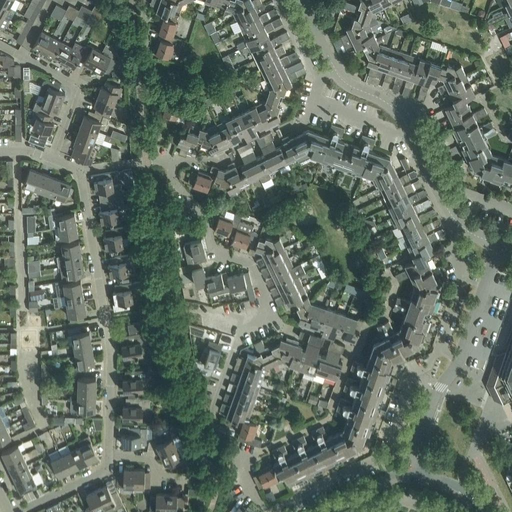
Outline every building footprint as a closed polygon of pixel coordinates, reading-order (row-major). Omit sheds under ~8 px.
[(44,2),(41,0),(31,0),(29,6),(39,11),(44,2)] [(179,14),(183,3),(173,0),(171,0),(170,5),(157,0),(151,0),(150,4),(158,7),(156,12),(167,15),(169,10),(179,14)] [(210,0),(210,3),(226,8),(228,0),(210,0)] [(228,0),(226,8),(231,10),(232,11),(242,6),(244,11),(261,2),(260,0),(252,0),(252,1),(251,0),(228,0)] [(360,0),(358,7),(361,8),(359,13),(371,17),(373,12),(373,11),(368,1),(370,0),(360,0)] [(370,0),(368,1),(373,11),(383,7),(379,0),(370,0)] [(511,1),(505,5),(508,10),(502,12),(500,8),(491,13),(493,16),(487,20),(489,25),(510,15),(511,13),(511,1)] [(9,7),(0,2),(0,14),(4,17),(9,7)] [(102,16),(110,2),(96,3),(92,10),(102,16)] [(264,8),(261,2),(244,11),(242,6),(232,11),(236,21),(246,16),(249,21),(259,16),(259,15),(257,12),(264,8)] [(64,15),(66,10),(57,4),(51,15),(61,20),(64,15)] [(76,15),(79,10),(69,4),(66,10),(64,15),(74,20),(76,15)] [(92,10),(82,4),(79,10),(76,15),(86,20),(92,10)] [(39,11),(29,6),(23,15),(29,18),(34,21),(39,11)] [(262,21),(269,18),(266,12),(259,15),(259,16),(249,21),(246,16),(236,21),(241,30),(251,26),(254,30),(264,25),(262,21)] [(359,29),(369,24),(369,23),(371,17),(359,13),(358,19),(354,18),(351,26),(346,28),(348,33),(341,36),(343,42),(361,34),(359,29)] [(11,20),(4,17),(0,14),(0,26),(6,30),(11,20)] [(170,20),(162,18),(157,32),(169,36),(173,37),(178,23),(176,22),(178,17),(172,15),(170,20)] [(267,31),(283,23),(280,17),(264,25),(254,30),(251,26),(241,30),(246,40),(236,44),(239,49),(248,45),(268,35),(267,31)] [(29,30),(34,21),(29,18),(27,22),(22,19),(19,25),(29,30)] [(207,23),(204,24),(209,34),(216,30),(212,20),(207,23)] [(365,44),(376,38),(369,24),(359,29),(361,34),(343,42),(346,48),(354,44),(356,49),(365,44)] [(491,24),(489,25),(487,26),(492,35),(496,33),(491,24)] [(26,36),(29,30),(19,25),(16,30),(21,33),(19,37),(24,40),(26,36)] [(383,29),(385,33),(396,28),(388,25),(384,27),(383,29)] [(44,52),(52,37),(42,31),(34,47),(44,52)] [(210,34),(215,43),(221,40),(216,31),(210,34)] [(273,46),(290,38),(287,31),(270,39),(268,35),(248,45),(255,60),(265,55),(263,50),(273,45),(273,46)] [(171,58),(175,44),(173,43),(175,38),(173,37),(169,36),(167,41),(159,38),(154,53),(171,58)] [(54,58),(62,42),(52,37),(44,52),(54,58)] [(376,55),(379,44),(376,38),(365,44),(368,49),(365,50),(368,58),(366,64),(371,65),(368,73),(374,75),(381,57),(376,55)] [(64,63),(72,47),(62,42),(54,58),(64,63)] [(72,47),(64,63),(74,68),(81,55),(83,53),(86,48),(75,42),(72,47)] [(93,68),(102,52),(87,44),(86,48),(83,53),(81,55),(87,58),(84,63),(93,68)] [(386,59),(389,48),(379,44),(376,55),(381,57),(374,75),(380,77),(383,70),(387,71),(391,60),(386,59)] [(102,52),(93,68),(102,73),(105,67),(111,70),(116,60),(114,58),(115,56),(105,45),(102,52)] [(275,49),(273,46),(273,45),(263,50),(265,55),(255,60),(260,69),(270,64),(268,59),(278,55),(285,52),(282,45),(275,49)] [(396,62),(400,52),(389,48),(386,59),(391,60),(387,71),(384,78),(390,81),(393,73),(397,74),(397,75),(401,64),(396,62)] [(406,66),(410,55),(400,52),(396,62),(401,64),(397,75),(397,74),(394,82),(401,84),(403,77),(407,78),(408,78),(411,68),(406,66)] [(228,54),(222,57),(225,63),(230,60),(228,54)] [(14,66),(14,59),(6,55),(6,60),(3,60),(3,67),(8,67),(8,70),(14,70),(14,66)] [(280,59),(278,55),(268,59),(270,64),(260,69),(265,79),(275,74),(272,69),(283,64),(283,65),(290,61),(287,55),(280,59)] [(418,82),(425,61),(410,55),(406,66),(411,68),(408,78),(407,78),(404,86),(411,88),(414,80),(418,82)] [(479,58),(473,61),(477,69),(483,66),(479,58)] [(436,77),(440,66),(425,61),(418,82),(422,83),(419,91),(425,93),(429,83),(435,85),(437,77),(436,77)] [(277,79),(294,71),(292,65),(284,68),(283,65),(283,64),(272,69),(275,74),(265,79),(269,89),(279,84),(277,79)] [(456,80),(466,75),(461,64),(455,67),(447,64),(446,68),(440,66),(436,77),(437,77),(443,79),(443,80),(453,75),(456,80)] [(20,77),(20,70),(20,65),(14,66),(14,70),(8,70),(8,75),(14,75),(14,77),(20,77)] [(292,84),(290,80),(306,72),(304,66),(294,71),(277,79),(279,84),(269,89),(270,89),(267,95),(279,99),(281,94),(284,95),(287,87),(292,84)] [(460,89),(471,84),(466,75),(456,80),(453,75),(443,80),(445,84),(438,87),(441,93),(448,90),(448,89),(458,85),(460,89)] [(38,94),(45,96),(61,102),(65,92),(59,90),(60,86),(61,84),(54,80),(53,82),(50,81),(48,80),(46,79),(44,80),(43,82),(38,94)] [(101,86),(98,96),(114,102),(120,87),(109,83),(107,88),(101,86)] [(475,94),(471,84),(460,89),(458,85),(448,89),(448,90),(450,93),(442,97),(445,103),(457,98),(463,95),(465,100),(466,99),(476,95),(475,94)] [(277,114),(280,106),(277,105),(279,99),(267,95),(265,101),(270,112),(265,114),(271,127),(277,125),(276,122),(280,120),(277,114)] [(463,118),(472,113),(466,99),(465,100),(463,95),(457,98),(445,103),(447,107),(445,108),(450,118),(460,113),(463,118)] [(61,102),(45,96),(43,102),(41,101),(35,102),(33,109),(39,112),(50,116),(52,110),(58,112),(61,102)] [(109,118),(114,102),(98,96),(94,106),(100,108),(98,114),(109,118)] [(184,123),(190,104),(178,99),(177,103),(166,99),(161,113),(177,118),(177,120),(184,123)] [(270,112),(265,101),(250,108),(259,126),(258,127),(260,129),(264,127),(265,130),(271,127),(265,114),(270,112)] [(475,119),(487,114),(484,107),(472,113),(463,118),(460,113),(450,118),(454,128),(455,128),(465,123),(468,128),(477,123),(475,119)] [(259,126),(250,108),(241,113),(251,134),(253,139),(255,138),(256,139),(259,137),(259,135),(255,128),(258,127),(259,126)] [(106,125),(109,118),(98,114),(92,111),(90,117),(84,115),(81,125),(98,131),(100,126),(106,125)] [(48,121),(50,116),(39,112),(33,127),(41,130),(38,137),(31,134),(28,141),(44,147),(49,133),(50,133),(54,123),(48,121)] [(251,134),(241,113),(231,118),(240,136),(241,138),(243,143),(244,145),(251,142),(250,140),(253,139),(251,134)] [(240,136),(231,118),(216,125),(221,135),(226,133),(231,143),(230,143),(232,146),(238,143),(237,140),(241,138),(240,136)] [(511,146),(511,147),(507,159),(493,154),(491,152),(485,139),(497,133),(491,121),(479,127),(477,123),(468,128),(465,123),(455,128),(454,128),(452,129),(474,174),(511,187),(511,146)] [(196,138),(200,128),(190,124),(186,134),(181,132),(177,144),(182,146),(179,153),(186,155),(187,153),(188,148),(187,147),(191,137),(196,138)] [(341,139),(344,129),(332,124),(328,134),(341,139)] [(110,136),(98,131),(81,125),(77,135),(94,141),(102,144),(104,140),(108,141),(110,136)] [(221,135),(216,125),(207,130),(212,140),(216,138),(223,151),(228,148),(227,145),(230,143),(231,143),(226,133),(221,135)] [(188,148),(187,153),(191,154),(197,139),(201,141),(200,144),(208,147),(211,153),(215,151),(217,154),(223,151),(216,138),(212,140),(207,130),(206,130),(200,128),(196,138),(191,137),(187,147),(188,148)] [(174,129),(169,141),(175,143),(179,131),(174,129)] [(397,173),(390,158),(308,129),(293,137),(298,147),(294,149),(298,159),(310,154),(373,176),(379,187),(389,182),(387,178),(397,173)] [(123,133),(121,140),(127,142),(129,135),(123,133)] [(91,150),(94,141),(77,135),(74,144),(75,145),(71,156),(91,164),(93,157),(95,152),(91,150)] [(375,139),(362,135),(359,145),(372,149),(375,139)] [(298,147),(293,137),(289,139),(288,136),(282,139),(284,144),(280,146),(289,164),(298,159),(294,149),(298,147)] [(289,164),(280,146),(276,148),(275,146),(272,141),(272,139),(266,142),(269,149),(279,169),(289,164)] [(279,169),(269,149),(266,142),(260,145),(261,147),(264,154),(261,155),(269,173),(279,169)] [(121,160),(120,150),(111,147),(112,161),(121,160)] [(252,149),(247,151),(250,158),(259,178),(261,182),(265,189),(274,184),(269,173),(261,155),(256,157),(255,155),(252,149)] [(250,158),(247,151),(241,154),(241,156),(245,163),(241,165),(250,183),(259,178),(250,158)] [(250,183),(241,165),(237,167),(234,162),(228,165),(229,168),(225,170),(230,180),(235,178),(240,188),(250,183)] [(230,180),(225,170),(212,165),(210,171),(216,173),(214,179),(220,181),(219,184),(227,187),(229,192),(240,188),(235,178),(230,180)] [(34,189),(40,172),(30,168),(24,185),(34,189)] [(192,170),(187,183),(193,185),(192,187),(207,192),(212,176),(198,171),(198,172),(192,170)] [(44,192),(50,176),(40,172),(34,189),(44,192)] [(113,185),(111,172),(89,176),(89,177),(91,176),(92,182),(94,182),(96,192),(94,193),(100,192),(102,202),(123,199),(136,196),(135,188),(122,191),(121,184),(113,185)] [(402,182),(402,183),(409,179),(406,173),(399,177),(397,173),(387,178),(389,182),(379,187),(384,197),(394,192),(392,187),(402,182)] [(54,196),(61,179),(50,176),(44,192),(54,196)] [(71,183),(61,179),(54,196),(65,200),(71,183)] [(406,192),(407,193),(414,189),(411,183),(403,186),(402,183),(402,182),(392,187),(394,192),(384,197),(388,207),(399,202),(396,197),(406,192)] [(295,185),(288,188),(291,194),(298,191),(295,185)] [(278,191),(279,193),(282,199),(287,196),(285,192),(284,192),(282,189),(278,191)] [(411,202),(418,199),(415,193),(408,196),(407,193),(406,192),(396,197),(399,202),(388,207),(393,216),(403,211),(401,207),(411,202)] [(267,194),(272,204),(282,199),(279,193),(273,196),(274,197),(272,198),(269,193),(267,194)] [(125,211),(123,199),(102,202),(104,210),(99,211),(101,222),(99,223),(111,221),(111,222),(113,222),(113,221),(119,220),(118,212),(125,211)] [(353,201),(352,202),(354,208),(355,207),(360,205),(357,199),(353,201)] [(416,212),(423,209),(420,202),(413,206),(411,202),(401,207),(403,211),(393,216),(398,226),(408,221),(406,217),(416,212)] [(260,204),(251,208),(254,213),(262,209),(260,204)] [(220,215),(214,232),(228,236),(229,234),(234,236),(237,227),(240,221),(241,216),(241,215),(242,213),(236,211),(235,214),(233,220),(220,215)] [(51,214),(48,215),(50,229),(59,227),(76,224),(74,213),(63,215),(63,212),(56,213),(51,214)] [(421,221),(421,222),(428,218),(425,212),(418,215),(416,212),(406,217),(408,221),(398,226),(403,236),(413,231),(410,226),(421,221)] [(254,242),(257,233),(251,231),(253,225),(240,221),(237,227),(234,236),(231,244),(245,249),(248,241),(254,242)] [(433,228),(430,222),(423,225),(421,222),(421,221),(410,226),(413,231),(403,236),(407,246),(417,241),(415,236),(425,231),(426,231),(433,228)] [(78,235),(76,224),(59,227),(61,238),(78,235)] [(106,237),(104,237),(106,248),(104,249),(106,249),(111,248),(111,252),(116,251),(116,248),(118,248),(118,247),(123,246),(122,238),(129,237),(128,227),(107,230),(108,237),(106,237)] [(430,241),(438,238),(435,231),(427,235),(426,231),(425,231),(415,236),(417,241),(407,246),(412,256),(422,251),(420,246),(430,241)] [(33,236),(33,232),(27,232),(27,236),(28,236),(28,245),(36,245),(36,241),(36,236),(33,236)] [(261,252),(262,252),(272,248),(274,252),(284,247),(279,237),(274,240),(266,237),(265,238),(260,236),(259,239),(259,238),(255,250),(250,248),(248,253),(254,255),(256,250),(261,252)] [(201,239),(190,242),(183,244),(188,265),(202,262),(207,261),(201,239)] [(62,244),(63,255),(81,252),(79,241),(62,244)] [(435,251),(430,241),(420,246),(422,251),(412,256),(413,258),(414,260),(415,259),(417,264),(427,259),(426,258),(425,255),(435,251)] [(289,257),(284,247),(274,252),(272,248),(262,252),(264,256),(256,260),(259,266),(266,263),(266,262),(277,258),(279,262),(289,257)] [(63,255),(57,256),(59,267),(60,267),(83,263),(81,252),(63,255)] [(132,254),(112,257),(113,264),(108,265),(110,276),(109,276),(109,277),(120,275),(120,276),(123,276),(122,275),(128,274),(127,266),(134,265),(132,254)] [(9,268),(15,267),(15,256),(5,257),(5,268),(9,268)] [(294,267),(289,257),(279,262),(277,258),(266,262),(266,263),(268,266),(261,270),(264,276),(271,273),(271,272),(281,267),(283,272),(294,267)] [(432,270),(427,259),(417,264),(415,259),(414,260),(405,264),(407,269),(400,272),(403,279),(410,275),(409,275),(419,270),(422,275),(432,270)] [(206,277),(202,262),(188,265),(189,270),(192,270),(196,286),(206,283),(207,283),(205,277),(206,277)] [(85,274),(83,263),(60,267),(62,281),(68,280),(67,277),(85,274)] [(273,276),(266,279),(269,286),(276,282),(286,277),(288,282),(298,277),(306,273),(301,263),(294,267),(283,272),(281,267),(271,272),(271,273),(273,276)] [(437,279),(432,270),(422,275),(419,270),(409,275),(410,275),(414,285),(414,287),(409,301),(397,297),(393,310),(405,314),(400,328),(398,330),(395,332),(389,320),(377,326),(383,338),(373,342),(367,359),(366,365),(365,367),(374,370),(374,369),(376,370),(375,371),(389,375),(392,368),(394,360),(420,348),(442,284),(439,278),(437,279)] [(146,272),(138,273),(139,281),(147,279),(146,272)] [(229,285),(227,277),(226,272),(206,277),(205,277),(207,283),(206,283),(207,288),(209,296),(219,293),(218,288),(229,285)] [(252,285),(249,272),(227,277),(229,285),(231,293),(247,289),(246,286),(252,285)] [(303,286),(298,277),(288,282),(286,277),(276,282),(278,286),(270,289),(273,295),(281,292),(280,291),(291,286),(293,291),(303,286)] [(147,280),(117,285),(118,292),(113,292),(115,304),(113,304),(124,303),(125,304),(127,303),(127,302),(133,301),(132,293),(149,291),(147,280)] [(63,284),(65,295),(83,292),(81,281),(63,284)] [(336,281),(334,286),(341,289),(343,283),(336,281)] [(308,296),(303,286),(293,291),(291,286),(280,291),(281,292),(282,295),(275,299),(278,305),(285,302),(285,301),(295,296),(298,301),(308,296)] [(42,289),(30,292),(32,299),(44,297),(42,289)] [(360,296),(370,300),(372,293),(368,291),(362,289),(360,296)] [(83,292),(65,295),(60,296),(62,306),(67,306),(84,303),(83,292)] [(308,312),(311,302),(310,302),(308,296),(298,301),(295,296),(285,301),(285,302),(288,307),(297,302),(300,306),(297,308),(300,315),(298,322),(303,323),(302,326),(308,328),(313,314),(308,312)] [(38,310),(38,300),(32,300),(28,300),(29,311),(38,310)] [(320,326),(326,307),(311,302),(308,312),(313,314),(308,328),(314,330),(315,327),(319,329),(320,326)] [(86,314),(84,303),(67,306),(69,317),(86,314)] [(327,337),(337,311),(326,307),(320,326),(324,328),(321,335),(321,337),(324,338),(325,337),(327,337)] [(341,333),(347,314),(337,311),(327,337),(331,339),(330,341),(333,341),(334,339),(336,332),(341,333)] [(347,314),(341,333),(345,335),(344,338),(343,340),(349,343),(350,343),(351,340),(355,341),(359,330),(353,328),(355,325),(356,322),(357,318),(347,314)] [(128,325),(129,335),(141,333),(140,323),(128,325)] [(191,333),(197,335),(199,328),(190,325),(191,333)] [(72,334),(74,345),(91,342),(89,332),(80,333),(79,327),(73,328),(74,334),(72,334)] [(147,332),(143,332),(141,333),(129,335),(125,335),(127,344),(122,345),(124,357),(135,356),(135,357),(138,356),(138,355),(143,355),(141,345),(143,342),(148,341),(147,332)] [(511,333),(509,341),(509,342),(504,354),(503,357),(496,355),(486,385),(489,391),(493,399),(504,403),(511,400),(511,402),(511,333)] [(288,353),(293,339),(287,337),(286,340),(281,338),(279,344),(271,348),(273,351),(268,354),(273,364),(278,362),(279,362),(283,351),(288,353)] [(301,348),(302,346),(297,344),(298,341),(293,339),(288,353),(283,351),(279,362),(278,362),(273,364),(276,372),(280,370),(278,365),(279,362),(294,367),(301,348)] [(294,367),(304,371),(314,344),(314,342),(308,340),(308,342),(305,349),(301,348),(294,367)] [(200,361),(194,360),(196,373),(210,378),(214,367),(215,367),(222,346),(209,341),(207,347),(204,346),(203,351),(200,361)] [(93,353),(91,342),(74,345),(75,356),(93,353)] [(315,374),(321,355),(317,354),(320,346),(321,344),(314,342),(314,344),(304,371),(302,377),(313,380),(315,374)] [(325,378),(332,356),(335,349),(329,347),(328,349),(326,354),(326,356),(321,355),(315,374),(325,378)] [(336,381),(342,363),(338,361),(339,358),(340,353),(341,352),(335,349),(332,356),(325,378),(336,381)] [(95,364),(93,353),(75,356),(77,367),(95,364)] [(273,364),(268,354),(263,356),(261,353),(253,356),(247,354),(246,359),(238,356),(236,362),(254,369),(256,364),(267,367),(273,364)] [(360,373),(364,364),(354,361),(351,370),(360,373)] [(263,378),(267,367),(256,364),(254,369),(236,362),(234,369),(242,371),(240,375),(251,379),(253,374),(263,378)] [(364,448),(387,382),(389,375),(375,371),(376,370),(374,369),(374,370),(365,367),(343,429),(342,431),(322,440),(326,449),(325,449),(326,451),(327,450),(333,463),(364,448)] [(149,369),(127,371),(128,379),(123,379),(124,392),(135,391),(135,392),(138,392),(138,391),(143,390),(142,381),(144,378),(149,378),(149,369)] [(260,388),(263,378),(253,374),(251,379),(240,375),(233,372),(231,379),(238,381),(237,385),(247,389),(249,384),(260,388)] [(78,378),(78,389),(95,389),(96,378),(78,378)] [(358,381),(348,378),(343,390),(353,394),(358,381)] [(256,398),(260,388),(249,384),(247,389),(237,385),(229,382),(227,389),(234,392),(233,395),(233,396),(244,399),(246,394),(256,398)] [(95,401),(95,389),(78,389),(77,400),(95,401)] [(253,408),(256,398),(246,394),(244,399),(233,396),(233,395),(226,392),(224,399),(231,402),(230,405),(230,406),(240,409),(242,405),(253,408)] [(150,398),(128,398),(128,406),(124,406),(123,418),(134,419),(137,420),(138,419),(142,419),(142,410),(145,407),(150,407),(150,398)] [(351,401),(341,398),(336,410),(346,414),(351,401)] [(71,400),(70,411),(95,412),(95,401),(77,400),(71,400)] [(249,419),(253,408),(242,405),(240,409),(230,406),(230,405),(222,403),(220,409),(227,412),(226,417),(237,421),(239,416),(249,419)] [(26,406),(21,408),(24,413),(26,417),(31,415),(29,411),(26,406)] [(6,415),(0,417),(0,429),(6,427),(11,425),(6,415)] [(36,425),(33,419),(31,415),(26,417),(28,422),(23,424),(25,430),(36,425)] [(239,434),(237,439),(260,447),(262,439),(255,436),(259,424),(242,419),(237,433),(239,434)] [(327,435),(323,425),(311,431),(315,441),(327,435)] [(0,442),(11,437),(6,427),(0,429),(0,442)] [(123,434),(122,444),(140,445),(141,428),(129,428),(129,434),(123,434)] [(156,445),(161,455),(177,447),(170,432),(159,437),(162,443),(156,445)] [(308,444),(303,435),(292,441),(296,450),(308,444)] [(88,462),(99,457),(88,436),(78,441),(81,446),(88,462)] [(289,485),(329,465),(331,464),(333,463),(327,450),(326,451),(325,449),(326,449),(322,440),(316,443),(313,444),(273,464),(278,475),(283,472),(289,485)] [(23,455),(18,445),(18,444),(2,452),(7,462),(23,455)] [(289,454),(284,444),(272,450),(277,460),(289,454)] [(88,462),(81,446),(71,451),(79,467),(88,462)] [(184,462),(177,447),(161,455),(165,464),(171,461),(173,467),(184,462)] [(58,449),(48,454),(51,460),(53,464),(55,469),(59,476),(69,471),(61,455),(58,449)] [(79,467),(71,451),(61,455),(69,471),(79,467)] [(27,464),(23,455),(7,462),(11,472),(27,464)] [(32,474),(27,464),(11,472),(16,482),(32,474)] [(55,469),(53,464),(48,467),(53,479),(59,476),(55,469)] [(259,473),(254,475),(260,487),(264,485),(265,487),(279,480),(271,465),(258,471),(259,473)] [(134,487),(134,469),(124,469),(124,475),(118,475),(117,486),(134,487)] [(150,487),(151,475),(145,475),(145,469),(134,469),(134,487),(150,487)] [(37,484),(32,474),(16,482),(21,492),(37,484)] [(109,511),(124,505),(117,491),(111,493),(107,485),(97,490),(105,508),(107,511),(109,511)] [(97,511),(105,508),(97,490),(86,495),(91,505),(85,508),(87,511),(97,511)] [(166,511),(167,494),(156,493),(156,499),(150,499),(150,511),(156,511),(166,511)] [(177,494),(167,494),(166,511),(182,511),(183,500),(177,500),(177,494)]
